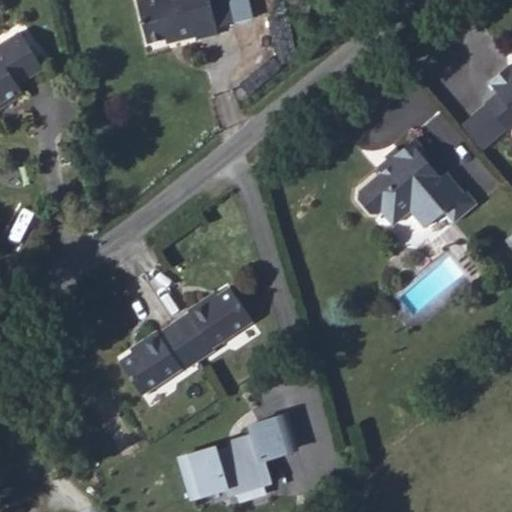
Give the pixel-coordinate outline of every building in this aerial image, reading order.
[(161,0),(150,3),(159,45),(184,40),(186,44),(206,39),(208,44),(234,39),(232,32),(224,0),(161,0)] [(245,0),(224,0),(232,32),(252,27),(245,0)] [(40,85),(64,73),(44,34),(18,45),(21,52),(0,63),(0,112),(15,105),(19,111),(44,97),(40,85)] [(511,71),(494,87),(504,97),(511,107),(511,71)] [(463,129),(484,156),(511,134),(511,107),(504,97),(463,129)] [(400,157),(389,166),(396,174),(358,202),(358,210),(365,219),(373,221),(377,218),(389,234),(407,221),(422,240),(444,224),(464,210),(444,183),(439,187),(428,174),(430,164),(419,150),(403,162),(400,157)] [(476,218),(468,206),(464,210),(444,224),(453,236),(476,218)] [(134,365),(121,373),(145,410),(183,385),(185,387),(219,365),(217,363),(256,337),(231,300),(218,309),(216,306),(191,323),(192,324),(158,347),(156,345),(132,362),(134,365)] [(249,437),(178,458),(190,500),(226,489),(229,498),(274,485),(267,460),(298,451),(286,413),(246,425),(249,437)]
